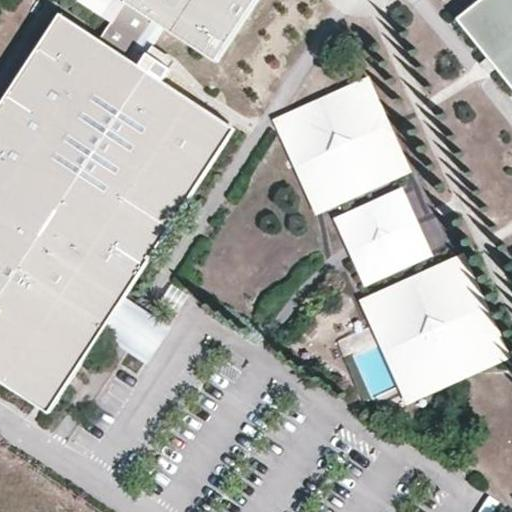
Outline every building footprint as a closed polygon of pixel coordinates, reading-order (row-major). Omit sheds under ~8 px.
[(129,0),(129,2),(154,19),(168,28),(221,63),(262,0),(129,0)] [(308,0),(284,0),(231,82),(257,99),(318,6),(308,0)] [(511,0),(482,0),(458,19),(511,86),(511,0)] [(141,68),(129,61),(92,36),(94,32),(65,12),(0,111),(0,377),(52,412),(106,331),(97,325),(227,125),(141,68)] [(154,19),(131,56),(129,61),(141,68),(144,64),(168,28),(154,19)] [(129,61),(131,56),(94,32),(92,36),(129,61)] [(240,127),(144,64),(141,68),(227,125),(97,325),(106,331),(150,360),(171,330),(127,300),(240,127)] [(400,168),(365,89),(285,125),(320,204),(400,168)] [(433,249),(439,246),(410,184),(404,187),(433,249)] [(421,253),(398,199),(344,223),(368,277),(421,253)] [(369,303),(378,324),(424,303),(456,376),(501,356),(460,263),(369,303)] [(424,303),(378,324),(387,344),(405,384),(411,396),(456,376),(424,303)]
